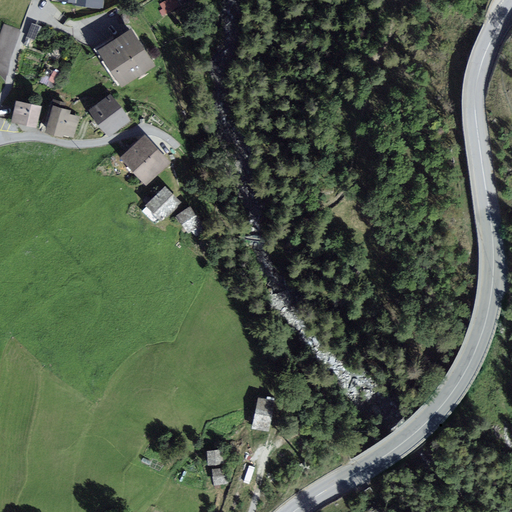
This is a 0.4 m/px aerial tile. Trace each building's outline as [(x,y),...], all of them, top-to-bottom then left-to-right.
[(161,0),(159,1),(163,12),(181,4),(178,0),(161,0)] [(29,35),(35,37),(39,25),(32,23),(29,35)] [(133,25),(99,47),(123,88),(158,67),(133,25)] [(130,120),(111,93),(89,108),(108,136),(130,120)] [(43,105),(17,99),(12,121),(38,127),(43,105)] [(72,107),(54,103),(48,131),(72,136),(76,114),(71,113),(72,107)] [(171,160),(144,133),(121,156),(148,183),(171,160)] [(182,201),(165,181),(145,199),(161,218),(182,201)] [(204,224),(190,205),(174,217),(188,235),(204,224)] [(90,260),(26,262),(28,316),(45,316),(79,315),(92,313),(90,260)] [(46,362),(31,363),(34,416),(57,415),(97,414),(95,360),(80,361),(46,362)] [(276,400),(259,397),(253,427),(270,430),(276,400)] [(226,446),(209,447),(210,462),(227,461),(226,446)] [(226,466),(212,466),(212,482),(227,482),(226,466)]
